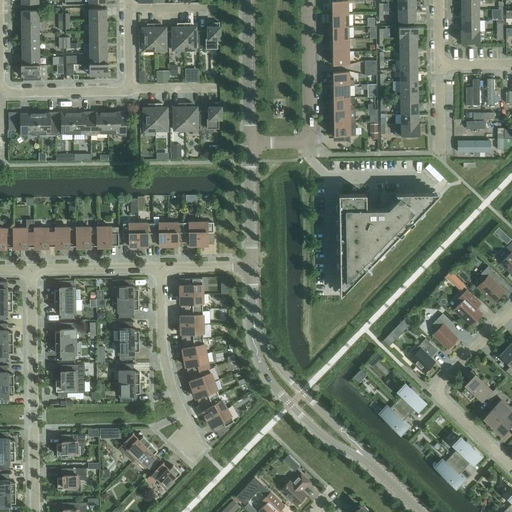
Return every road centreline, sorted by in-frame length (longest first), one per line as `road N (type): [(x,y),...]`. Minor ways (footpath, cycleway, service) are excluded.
road 1 (residential): [(35,511),(31,272)]
road 2 (tertiary): [(251,304),(261,367),(283,397),(321,434),(373,466)]
road 3 (tertiary): [(373,466),(277,366),(251,304)]
road 4 (residential): [(203,450),(162,362),(160,269)]
road 5 (unclassified): [(250,144),(247,0)]
road 6 (tertiary): [(307,143),(305,0)]
road 7 (residential): [(0,92),(134,91)]
road 8 (residential): [(31,272),(160,269)]
road 9 (tertiary): [(250,266),(250,144)]
